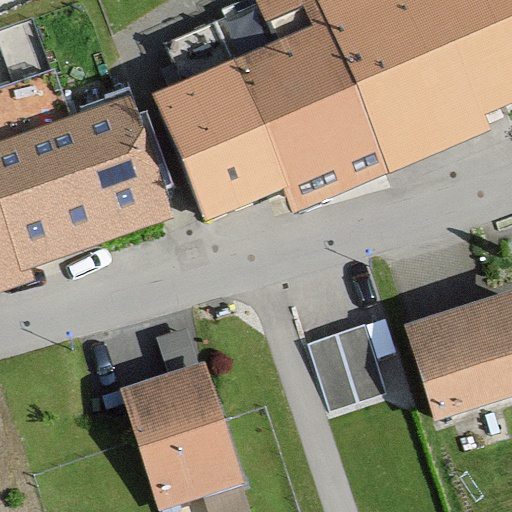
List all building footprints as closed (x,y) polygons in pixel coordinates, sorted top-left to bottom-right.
[(511,0),(252,0),(248,2),(269,53),(150,102),(206,237),(293,201),(299,214),(511,126),(511,0)] [(0,280),(174,226),(135,101),(88,116),(70,59),(0,81),(0,280)] [(511,303),(405,338),(437,433),(511,408),(511,303)] [(355,311),(296,327),(313,386),(371,370),(355,311)] [(209,362),(116,392),(152,505),(246,475),(209,362)]
